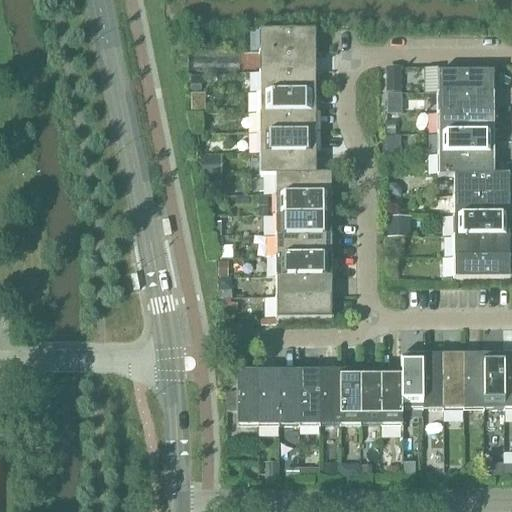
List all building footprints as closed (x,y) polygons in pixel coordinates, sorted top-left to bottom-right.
[(260,55),(315,54),(315,33),(260,33),(260,55)] [(315,54),(260,55),(260,75),(315,75),(315,54)] [(387,69),(386,92),(400,93),(400,70),(387,69)] [(438,96),(493,95),(493,74),(438,74),(438,96)] [(315,75),(260,75),(260,96),(315,95),(315,75)] [(315,95),(260,96),(260,116),(315,115),(315,95)] [(493,95),(438,96),(438,116),(493,116),(493,95)] [(315,115),(260,116),(260,136),(315,136),(315,115)] [(493,116),(438,116),(438,136),(493,136),(493,116)] [(315,136),(260,136),(260,157),(315,156),(315,136)] [(493,136),(438,136),(438,157),(493,157),(493,136)] [(385,138),(385,157),(400,157),(400,138),(385,138)] [(315,156),(260,157),(260,178),(275,178),(315,177),(315,176),(315,156)] [(493,157),(438,157),(438,178),(453,178),(453,177),(493,177),(493,176),(493,157)] [(275,199),(330,198),(330,176),(315,176),(315,177),(275,178),(275,199)] [(453,199),(508,199),(508,176),(493,176),(493,177),(453,177),(453,178),(453,199)] [(330,198),(275,199),(275,219),(330,219),(330,198)] [(508,199),(453,199),(453,219),(508,219),(508,199)] [(330,219),(275,219),(276,240),(330,240),(330,219)] [(508,219),(453,219),(453,240),(508,240),(508,219)] [(392,222),(392,242),(408,242),(408,222),(392,222)] [(330,240),(276,240),(276,260),(331,259),(330,240)] [(453,260),(509,259),(508,240),(453,240),(453,260)] [(331,259),(276,260),(276,280),(331,280),(331,259)] [(509,259),(453,260),(454,281),(509,281),(509,259)] [(331,280),(276,280),(276,301),(331,301),(331,280)] [(331,301),(276,301),(276,321),(331,321),(331,301)] [(422,412),(421,357),(400,358),(400,373),(401,373),(401,412),(402,412),(422,412)] [(421,357),(422,412),(442,412),(442,357),(421,357)] [(442,357),(442,412),(463,412),(462,357),(442,357)] [(483,412),(483,357),(462,357),(463,412),(483,412)] [(483,357),(483,412),(504,412),(504,357),(483,357)] [(225,418),(236,418),(236,428),(258,428),(258,373),(236,373),(236,398),(225,398),(225,418)] [(278,428),(278,373),(258,373),(258,428),(278,428)] [(278,373),(278,428),(298,428),(298,373),(278,373)] [(298,373),(298,428),(319,428),(319,373),(298,373)] [(319,373),(319,428),(339,428),(339,373),(319,373)] [(360,428),(359,373),(339,373),(339,428),(360,428)] [(359,373),(360,428),(380,428),(380,373),(359,373)] [(380,373),(380,428),(402,428),(402,412),(401,412),(401,373),(400,373),(380,373)]
